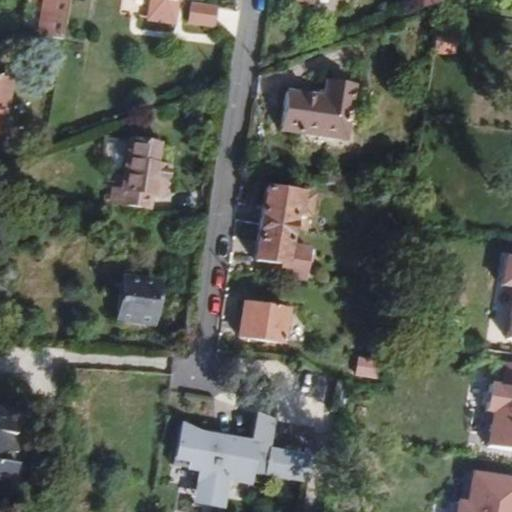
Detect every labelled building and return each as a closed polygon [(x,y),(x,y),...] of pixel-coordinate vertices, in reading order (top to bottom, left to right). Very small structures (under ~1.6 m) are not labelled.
[(67,0),(44,0),(38,37),(61,41),(67,0)] [(424,0),(423,9),(440,4),(440,0),(424,0)] [(217,10),(190,6),(188,22),(214,26),(217,10)] [(456,36),(435,33),(432,53),(453,56),(456,36)] [(0,133),(4,132),(10,80),(0,78),(0,133)] [(322,97),(286,93),(279,132),(345,142),(347,126),(355,127),(357,118),(349,116),(354,85),(324,81),(322,97)] [(109,175),(123,177),(128,142),(104,138),(99,168),(110,169),(109,175)] [(121,190),(152,196),(159,197),(161,182),(168,183),(170,167),(157,165),(160,145),(147,143),(148,140),(143,139),(143,143),(129,141),(128,142),(123,177),(121,190)] [(324,175),(323,184),(347,188),(349,178),(324,175)] [(161,182),(159,197),(166,198),(168,183),(161,182)] [(107,204),(150,211),(152,196),(121,190),(111,188),(107,204)] [(293,216),(310,218),(313,197),(266,190),(260,225),(291,230),(293,216)] [(291,230),(308,232),(310,218),(293,216),(291,230)] [(286,266),(291,230),(260,225),(255,261),(286,266)] [(116,312),(156,317),(159,288),(119,283),(116,312)] [(286,310),(244,303),(239,337),(281,344),(286,310)] [(154,328),(156,317),(116,312),(114,323),(154,328)] [(379,363),(357,360),(355,376),(377,379),(379,363)] [(511,393),(484,390),(475,456),(511,461),(511,393)] [(315,431),(333,433),(336,413),(318,403),(315,431)] [(18,411),(0,408),(0,498),(10,500),(15,467),(9,466),(11,454),(17,455),(20,438),(14,437),(18,411)] [(272,421),(254,411),(249,440),(215,435),(214,438),(198,436),(199,432),(178,427),(172,465),(199,470),(196,487),(225,492),(227,479),(250,482),(252,474),(263,476),(306,483),(310,456),(268,449),(272,421)] [(263,476),(252,474),(250,482),(262,484),(263,476)] [(460,510),(449,509),(448,511),(511,511),(511,486),(465,479),(460,510)] [(225,492),(196,487),(193,506),(221,510),(225,492)]
